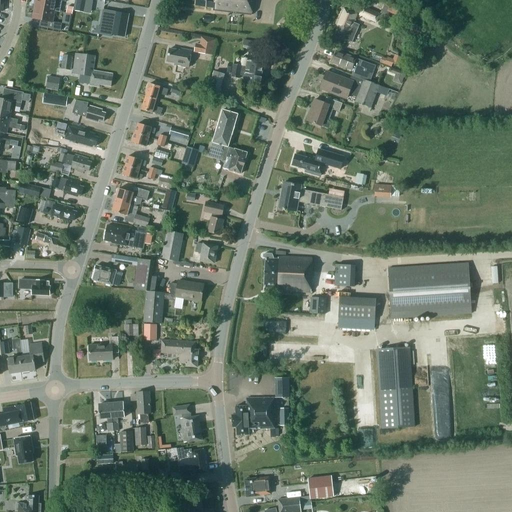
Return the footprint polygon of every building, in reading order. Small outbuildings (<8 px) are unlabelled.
[(66,2),(66,0),(35,0),(34,8),(54,11),(60,12),(62,1),(66,2)] [(84,0),(76,0),(75,11),(83,12),(84,0)] [(251,15),(252,0),(195,0),(194,6),(206,7),(213,8),(213,10),(251,15)] [(380,14),(363,7),(359,15),(376,23),(378,19),(385,22),(389,13),(382,9),(380,14)] [(52,22),(54,11),(34,8),(32,19),(42,20),(40,27),(60,31),(62,24),(52,22)] [(346,40),(352,42),(359,25),(353,23),(357,15),(343,9),(336,24),(340,26),(336,36),(346,40)] [(127,24),(129,15),(103,10),(99,34),(111,37),(111,35),(124,37),(126,27),(127,24)] [(201,37),(200,44),(195,43),(194,52),(212,56),(215,40),(201,37)] [(169,49),(167,62),(175,63),(174,65),(188,68),(191,51),(180,49),(180,51),(169,49)] [(353,71),(351,75),(369,82),(374,68),(355,60),(356,59),(336,51),(332,63),(353,71)] [(111,87),(113,75),(92,71),(95,56),(75,54),(73,74),(90,76),(89,86),(99,87),(100,85),(111,87)] [(61,69),(70,70),(72,56),(63,55),(61,69)] [(262,82),(263,78),(261,76),(263,64),(247,61),(246,67),(233,65),(231,78),(239,79),(239,76),(244,77),(244,81),(260,84),(260,83),(262,82)] [(388,72),(395,75),(403,78),(404,74),(389,69),(388,72)] [(208,94),(218,97),(224,75),(213,72),(208,94)] [(347,98),(348,94),(357,98),(355,102),(371,108),(375,97),(384,100),(388,89),(369,82),(351,75),(349,81),(326,73),(320,88),(347,98)] [(60,82),(47,80),(46,89),(58,91),(60,82)] [(149,84),(145,97),(156,100),(158,94),(166,96),(168,90),(160,87),(149,84)] [(170,92),(180,95),(182,89),(172,86),(170,92)] [(0,98),(0,110),(11,112),(12,106),(20,108),(23,93),(4,89),(2,99),(0,98)] [(56,95),(54,105),(66,107),(68,97),(56,95)] [(156,100),(145,97),(142,110),(152,113),(161,115),(162,109),(154,106),(156,100)] [(307,121),(321,126),(329,129),(332,121),(329,120),(333,110),(339,112),(342,104),(326,98),(324,103),(314,100),(307,121)] [(101,112),(102,110),(89,106),(89,108),(87,108),(88,103),(76,101),(72,114),(86,118),(86,119),(98,123),(99,121),(103,122),(105,114),(101,112)] [(0,110),(0,121),(17,125),(18,120),(9,118),(11,112),(0,110)] [(234,127),(237,115),(222,110),(211,149),(221,152),(219,160),(225,162),(223,169),(228,170),(240,174),(247,153),(235,149),(235,150),(228,148),(231,135),(231,136),(234,127)] [(162,122),(173,125),(174,119),(164,116),(162,122)] [(46,133),(48,122),(29,119),(27,139),(43,143),(44,132),(46,133)] [(0,121),(0,132),(3,133),(6,134),(8,128),(16,129),(17,125),(0,121)] [(138,124),(135,133),(149,137),(150,133),(154,134),(156,129),(138,124)] [(169,134),(186,140),(188,133),(171,128),(169,134)] [(393,134),(400,137),(402,131),(395,128),(393,134)] [(75,130),(75,131),(68,129),(66,137),(72,139),(72,140),(79,142),(78,143),(91,147),(92,145),(96,146),(98,138),(94,137),(95,134),(82,131),(82,132),(75,130)] [(0,143),(10,145),(11,140),(2,139),(3,133),(0,132),(0,143)] [(149,137),(135,133),(132,143),(146,147),(149,137)] [(198,151),(188,148),(183,163),(193,167),(198,151)] [(312,148),(309,159),(295,155),(292,165),(306,169),(305,172),(320,176),(323,164),(324,162),(319,161),(322,151),(312,148)] [(156,150),(155,156),(167,159),(170,160),(171,154),(169,154),(169,153),(156,150)] [(322,151),(319,161),(324,162),(323,164),(334,167),(338,155),(322,151)] [(87,161),(88,159),(75,155),(74,156),(67,154),(67,155),(66,155),(61,153),(58,161),(72,165),(71,168),(84,172),(85,170),(89,171),(91,162),(87,161)] [(128,156),(125,166),(139,170),(142,160),(128,156)] [(151,165),(161,168),(164,161),(154,157),(151,165)] [(0,172),(7,173),(7,171),(15,171),(16,162),(0,160),(0,172)] [(52,162),(49,170),(61,173),(63,165),(52,162)] [(139,170),(125,166),(122,175),(136,179),(139,170)] [(158,186),(175,189),(176,181),(159,177),(158,186)] [(51,187),(58,189),(61,180),(53,178),(51,187)] [(61,178),(61,180),(58,189),(64,191),(64,193),(77,197),(77,195),(81,196),(84,187),(80,186),(80,184),(61,178)] [(36,197),(38,198),(41,188),(21,183),(19,193),(28,195),(36,197)] [(341,210),(343,198),(300,190),(301,186),(283,183),(279,208),(296,212),(298,201),(307,203),(307,204),(341,210)] [(399,187),(375,185),(374,195),(399,196),(399,187)] [(0,198),(15,199),(15,191),(5,190),(6,188),(0,187),(0,198)] [(118,189),(115,200),(130,205),(130,204),(135,205),(140,204),(141,199),(146,201),(149,192),(134,188),(132,193),(118,189)] [(188,193),(186,201),(195,203),(196,194),(188,193)] [(0,208),(4,209),(4,207),(14,207),(15,199),(0,198),(0,208)] [(130,205),(115,200),(112,212),(126,216),(124,221),(147,227),(149,219),(128,213),(130,205)] [(173,202),(164,200),(162,208),(171,210),(173,202)] [(57,218),(69,221),(70,220),(74,221),(76,212),(73,211),(73,209),(47,201),(43,213),(51,215),(51,216),(54,217),(54,215),(57,216),(57,218)] [(212,214),(211,218),(207,232),(220,235),(223,220),(219,219),(220,216),(222,216),(224,206),(206,202),(204,212),(212,214)] [(17,220),(28,224),(32,211),(21,207),(17,220)] [(127,246),(143,250),(147,233),(137,232),(130,230),(107,225),(104,241),(110,243),(127,246)] [(15,243),(26,246),(30,230),(18,227),(15,243)] [(162,259),(178,262),(183,235),(167,232),(162,259)] [(64,253),(67,244),(63,243),(63,241),(52,238),(52,239),(47,238),(47,237),(37,234),(35,240),(50,244),(48,250),(60,253),(60,252),(64,253)] [(200,261),(214,264),(217,246),(203,244),(197,243),(195,252),(201,253),(200,261)] [(263,254),(263,257),(265,258),(264,288),(276,288),(276,291),(311,292),(312,259),(285,257),(286,252),(276,251),(276,257),(278,257),(278,259),(274,259),(272,254),(266,254),(263,254)] [(111,262),(121,263),(122,257),(112,255),(111,262)] [(134,290),(151,292),(155,261),(138,259),(134,290)] [(391,319),(471,314),(468,264),(388,268),(391,319)] [(334,286),(354,287),(355,266),(336,265),(334,286)] [(118,285),(121,275),(115,273),(116,271),(96,266),(92,280),(112,286),(112,284),(118,285)] [(19,289),(32,289),(32,295),(50,295),(50,282),(44,282),(44,281),(37,281),(37,282),(33,281),(20,280),(19,289)] [(161,323),(162,323),(164,299),(175,301),(176,298),(201,302),(203,285),(178,281),(177,285),(170,283),(168,294),(164,294),(164,293),(146,292),(144,322),(161,323)] [(310,313),(325,314),(326,298),(311,297),(310,313)] [(338,328),(374,330),(375,319),(338,317),(338,328)] [(125,321),(125,325),(126,336),(133,336),(138,336),(138,325),(131,325),(131,320),(125,321)] [(156,325),(144,325),(144,337),(156,337),(156,325)] [(112,353),(118,353),(118,337),(110,338),(110,345),(89,346),(90,361),(112,360),(112,353)] [(20,357),(22,357),(20,339),(12,340),(13,350),(17,349),(18,357),(8,359),(10,374),(22,372),(20,357)] [(185,367),(197,367),(198,350),(195,350),(196,341),(161,340),(161,353),(181,354),(181,364),(186,364),(185,367)] [(0,342),(0,344),(1,355),(9,354),(8,342),(0,342)] [(29,345),(29,348),(30,356),(22,357),(20,357),(22,372),(35,371),(34,363),(44,362),(42,343),(29,345)] [(377,350),(382,429),(415,427),(410,348),(377,350)] [(150,414),(149,392),(136,393),(138,415),(140,415),(140,423),(149,422),(148,414),(150,414)] [(232,415),(233,427),(236,427),(237,435),(249,435),(249,433),(254,433),(254,430),(257,430),(257,429),(274,428),(274,398),(247,398),(247,402),(247,406),(243,406),(235,406),(235,409),(236,415),(232,415)] [(34,421),(34,420),(31,403),(3,409),(4,414),(0,414),(0,427),(23,422),(23,423),(34,421)] [(112,418),(113,423),(118,423),(118,418),(125,417),(123,403),(111,404),(112,418)] [(113,423),(112,418),(111,404),(98,405),(99,419),(107,419),(107,424),(113,423)] [(202,440),(199,420),(198,416),(191,417),(190,413),(189,405),(172,408),(174,416),(182,415),(182,418),(180,419),(184,443),(202,440)] [(280,409),(280,425),(288,425),(288,409),(280,409)] [(375,419),(363,419),(364,445),(376,445),(375,419)] [(27,434),(45,429),(43,423),(25,428),(27,434)] [(135,429),(136,446),(146,445),(145,428),(135,429)] [(121,452),(133,451),(132,431),(120,432),(121,452)] [(106,451),(106,440),(106,435),(96,435),(96,451),(106,451)] [(30,436),(14,439),(16,456),(18,456),(19,464),(33,461),(31,454),(33,453),(30,436)] [(207,472),(206,465),(203,449),(192,451),(191,449),(184,450),(185,460),(179,461),(180,472),(171,473),(171,485),(191,483),(191,475),(207,472)] [(113,464),(113,456),(98,456),(98,464),(113,464)] [(141,470),(148,470),(148,459),(141,460),(141,465),(137,466),(137,465),(122,466),(122,462),(116,463),(116,466),(115,466),(116,482),(138,481),(137,469),(141,469),(141,470)] [(310,499),(334,496),(331,476),(308,478),(310,499)] [(268,477),(256,479),(256,478),(244,480),(246,497),(258,496),(258,495),(270,494),(268,477)] [(28,504),(20,504),(16,503),(15,511),(40,511),(41,504),(38,504),(39,496),(29,496),(28,504)] [(200,497),(176,498),(177,511),(201,509),(200,497)] [(278,500),(278,511),(300,511),(299,497),(278,500)]
